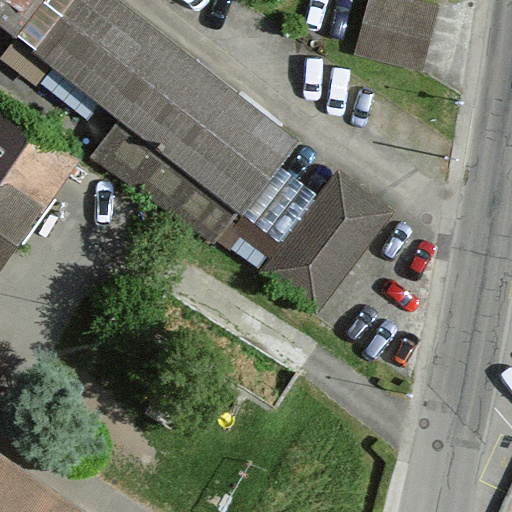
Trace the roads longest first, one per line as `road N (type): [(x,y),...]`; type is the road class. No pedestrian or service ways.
road 1 (residential): [(442,511),(495,210)]
road 2 (residential): [(495,210),(511,90)]
